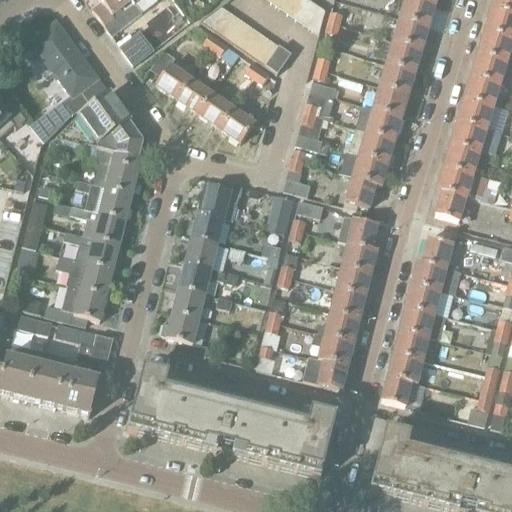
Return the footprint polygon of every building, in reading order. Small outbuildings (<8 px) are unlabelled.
[(90,14),(104,31),(103,31),(110,40),(140,17),(130,4),(129,5),(125,0),(95,0),(100,6),(90,14)] [(272,0),(269,5),(277,11),(284,0),(272,0)] [(297,0),(284,0),(277,11),(286,17),(297,0)] [(297,0),(286,17),(294,22),(307,3),(303,0),(297,0)] [(433,8),(404,0),(397,23),(426,31),(433,8)] [(404,0),(433,8),(435,0),(404,0)] [(511,0),(493,0),(491,10),(511,17),(511,0)] [(315,9),(307,3),(294,22),(302,28),(315,9)] [(315,9),(302,28),(317,39),(324,14),(315,9)] [(199,25),(213,35),(227,16),(219,10),(199,25)] [(511,42),(511,40),(511,17),(491,10),(484,33),(511,42)] [(227,16),(213,35),(222,41),(235,21),(227,16)] [(329,16),(326,27),(337,29),(340,19),(329,16)] [(235,21),(222,41),(230,47),(244,27),(235,21)] [(397,23),(391,45),(419,54),(426,31),(397,23)] [(63,106),(72,118),(104,94),(54,25),(37,37),(36,36),(33,38),(34,39),(28,44),(44,67),(49,63),(57,74),(52,77),(70,101),(63,106)] [(244,27),(230,47),(238,53),(252,33),(244,27)] [(326,27),(323,37),(334,40),(337,29),(326,27)] [(252,33),(238,53),(246,58),(260,38),(252,33)] [(484,33),(477,56),(505,65),(511,42),(484,33)] [(118,51),(131,70),(152,54),(139,36),(118,51)] [(260,38),(246,58),(255,64),(268,44),(260,38)] [(201,48),(210,54),(216,45),(207,39),(201,48)] [(268,44),(255,64),(263,70),(276,50),(268,44)] [(225,51),(216,45),(210,54),(218,60),(225,51)] [(412,77),(419,54),(391,45),(384,68),(412,77)] [(275,78),(289,58),(276,50),(263,70),(275,78)] [(153,89),(175,104),(188,84),(167,69),(172,63),(161,55),(149,73),(159,80),(153,89)] [(498,88),(505,65),(477,56),(470,79),(498,88)] [(317,62),(314,72),(325,75),(327,65),(317,62)] [(243,77),(252,83),(258,73),(249,68),(243,77)] [(384,68),(377,91),(406,99),(412,77),(384,68)] [(314,72),(311,82),(322,85),(325,75),(314,72)] [(266,79),(258,73),(252,83),(260,89),(266,79)] [(470,79),(463,103),(491,111),(499,113),(506,90),(498,88),(470,79)] [(175,104),(196,118),(209,98),(188,84),(175,104)] [(310,86),(307,97),(331,104),(334,93),(310,86)] [(399,122),(406,99),(377,91),(370,114),(399,122)] [(315,111),(312,121),(322,124),(326,125),(332,104),(331,104),(307,97),(304,108),(315,111)] [(95,147),(125,125),(126,124),(107,98),(77,121),(95,147)] [(196,118),(217,133),(231,113),(209,98),(196,118)] [(0,140),(11,130),(14,133),(24,124),(8,103),(0,110),(0,140)] [(491,111),(463,103),(456,125),(484,134),(491,111)] [(304,108),(302,118),(312,121),(315,111),(304,108)] [(353,133),(392,145),(399,122),(370,114),(360,111),(353,133)] [(252,128),(231,113),(217,133),(238,148),(252,128)] [(302,118),(299,128),(310,131),(312,121),(302,118)] [(43,147),(55,135),(44,121),(30,132),(43,147)] [(322,124),(312,121),(310,131),(299,128),(296,139),(316,145),(322,124)] [(140,145),(125,125),(95,147),(94,153),(135,163),(140,145)] [(456,125),(449,149),(477,157),(484,134),(456,125)] [(357,159),(385,168),(392,145),(353,133),(346,156),(357,159)] [(316,145),(296,139),(293,150),(317,157),(320,146),(316,145)] [(471,180),(477,157),(449,149),(443,171),(471,180)] [(139,164),(135,163),(94,153),(85,151),(83,160),(98,163),(91,189),(130,199),(139,164)] [(292,154),(289,164),(300,167),(303,157),(292,154)] [(357,159),(350,182),(373,189),(378,191),(385,168),(357,159)] [(289,164),(287,174),(298,177),(300,167),(289,164)] [(436,194),(441,195),(464,203),(471,180),(443,171),(436,194)] [(366,213),(373,189),(350,182),(343,206),(366,213)] [(21,196),(24,185),(16,183),(13,194),(21,196)] [(281,196),(305,202),(308,190),(284,184),(281,196)] [(123,224),(130,199),(91,189),(77,185),(74,194),(87,197),(83,214),(123,224)] [(201,207),(198,216),(223,223),(232,225),(241,192),(227,188),(225,194),(207,189),(203,208),(201,207)] [(40,189),(37,198),(50,202),(51,196),(49,191),(40,189)] [(308,191),(305,202),(318,205),(321,195),(308,191)] [(457,225),(464,203),(441,195),(434,219),(457,225)] [(32,205),(27,226),(41,230),(46,209),(32,205)] [(319,224),(322,212),(298,205),(295,218),(319,224)] [(60,209),(58,218),(67,220),(69,211),(60,209)] [(283,237),(289,214),(271,209),(265,233),(283,237)] [(117,250),(123,224),(83,214),(70,211),(68,220),(86,224),(82,241),(81,241),(117,250)] [(190,242),(216,249),(223,223),(198,216),(196,216),(190,242)] [(375,230),(341,221),(335,245),(346,247),(369,253),(375,230)] [(290,234),(301,236),(304,227),(293,224),(290,234)] [(27,228),(21,252),(34,255),(40,231),(27,228)] [(290,234),(288,243),(299,246),(301,236),(290,234)] [(111,274),(117,250),(81,241),(82,241),(64,236),(61,245),(79,250),(75,265),(111,274)] [(190,242),(183,267),(210,274),(216,249),(190,242)] [(426,243),(420,266),(444,272),(450,248),(426,243)] [(340,271),(368,278),(374,255),(369,253),(346,247),(340,271)] [(495,254),(471,247),(468,255),(493,262),(495,254)] [(266,261),(276,264),(279,252),(263,248),(260,260),(266,261)] [(511,266),(511,253),(503,251),(500,263),(504,265),(511,266)] [(38,256),(34,255),(21,252),(14,276),(32,281),(38,256)] [(255,268),(257,260),(230,252),(227,261),(255,268)] [(297,261),(284,257),(282,265),(295,268),(297,261)] [(104,300),(111,274),(75,265),(57,261),(54,273),(68,277),(64,290),(66,290),(104,300)] [(277,264),(276,264),(266,261),(263,270),(261,270),(259,277),(254,276),(252,283),(271,288),(277,264)] [(415,265),(409,288),(438,296),(444,272),(420,266),(415,265)] [(511,266),(504,265),(502,276),(510,278),(511,278),(511,266)] [(203,299),(204,299),(210,274),(183,267),(177,292),(203,299)] [(279,279),(289,282),(292,273),(281,270),(279,279)] [(368,278),(340,271),(334,294),(363,301),(368,278)] [(236,281),(224,278),(222,286),(234,289),(236,281)] [(279,279),(276,290),(287,292),(289,282),(279,279)] [(438,296),(409,288),(403,312),(443,322),(448,323),(453,299),(438,296)] [(42,321),(83,331),(85,323),(98,326),(104,300),(66,290),(60,313),(45,310),(42,321)] [(177,292),(171,317),(197,324),(204,299),(203,299),(177,292)] [(334,294),(328,317),(357,325),(363,301),(334,294)] [(230,306),(217,302),(215,311),(228,314),(230,306)] [(273,303),(267,326),(278,329),(284,306),(273,303)] [(443,322),(403,312),(397,335),(426,342),(438,345),(443,322)] [(177,346),(175,354),(189,357),(205,361),(207,352),(191,348),(197,324),(171,317),(167,329),(163,328),(160,340),(165,341),(164,342),(177,346)] [(322,340),(351,348),(357,325),(328,317),(325,331),(317,329),(315,338),(322,340)] [(14,319),(11,331),(23,334),(26,322),(14,319)] [(26,322),(23,334),(34,337),(37,325),(26,322)] [(496,334),(507,337),(510,327),(499,324),(496,334)] [(37,325),(34,337),(46,340),(49,328),(37,325)] [(278,329),(267,326),(264,336),(275,339),(278,329)] [(56,330),(53,342),(66,345),(69,333),(56,330)] [(69,333),(66,345),(78,348),(81,336),(69,333)] [(483,356),(490,358),(501,361),(504,347),(493,344),(496,335),(489,334),(483,356)] [(507,337),(496,334),(496,335),(493,344),(504,347),(507,337)] [(397,335),(391,359),(420,366),(426,342),(397,335)] [(63,415),(87,421),(97,384),(97,383),(101,367),(104,367),(110,343),(82,336),(80,348),(75,365),(72,377),(63,415)] [(316,364),(322,365),(345,371),(351,348),(322,340),(315,338),(312,338),(309,348),(320,350),(316,364)] [(0,399),(63,415),(72,377),(75,365),(48,357),(47,359),(20,352),(17,363),(4,360),(0,374),(0,399)] [(271,355),(260,352),(258,361),(269,364),(271,355)] [(487,370),(484,382),(495,384),(498,373),(501,361),(490,358),(487,370)] [(391,359),(386,381),(409,387),(415,389),(420,366),(391,359)] [(300,385),(339,395),(345,371),(322,365),(316,364),(306,361),(300,385)] [(511,363),(507,362),(503,375),(502,375),(499,386),(511,389),(511,363)] [(125,433),(214,456),(216,449),(231,453),(229,460),(318,482),(333,422),(308,416),(306,423),(164,387),(166,380),(140,373),(125,433)] [(409,387),(386,381),(380,406),(417,415),(423,391),(415,389),(409,387)] [(493,394),(495,384),(484,382),(482,391),(493,394)] [(507,413),(511,390),(511,389),(499,386),(493,409),(507,413)] [(489,406),(479,403),(476,413),(487,415),(489,406)] [(505,421),(507,413),(493,409),(491,418),(505,421)] [(487,434),(501,438),(505,421),(491,418),(487,434)] [(511,511),(511,474),(406,448),(408,441),(382,434),(367,495),(436,511),(457,511),(458,510),(466,511),(511,511)]
